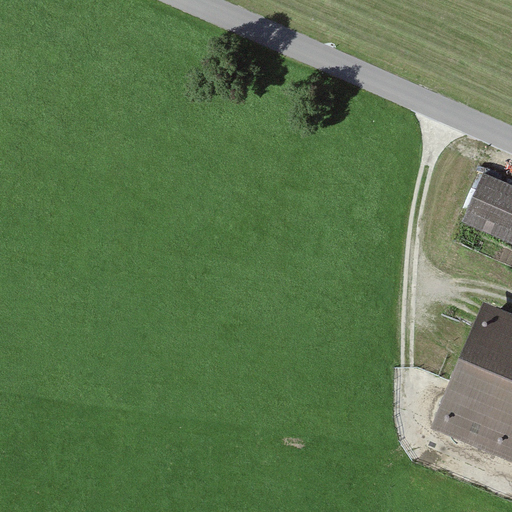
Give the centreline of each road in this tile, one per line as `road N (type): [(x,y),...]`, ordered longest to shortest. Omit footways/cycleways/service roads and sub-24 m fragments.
road 1 (unclassified): [(191,0),(511,140)]
road 2 (track): [(413,361),(419,252),(446,111)]
